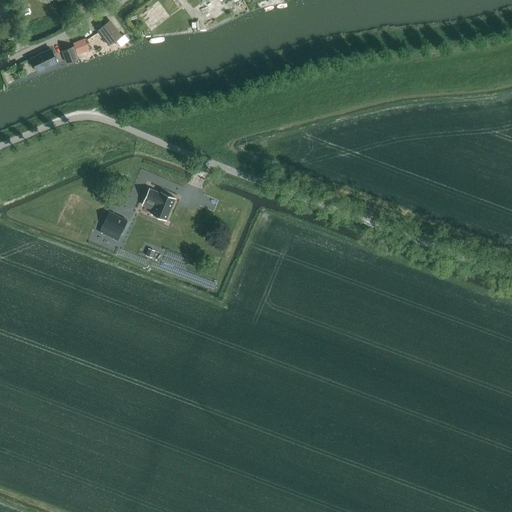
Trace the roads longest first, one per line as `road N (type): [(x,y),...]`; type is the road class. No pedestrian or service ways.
road 1 (unclassified): [(0,146),(91,115),(511,276)]
road 2 (tertiary): [(0,65),(124,0)]
